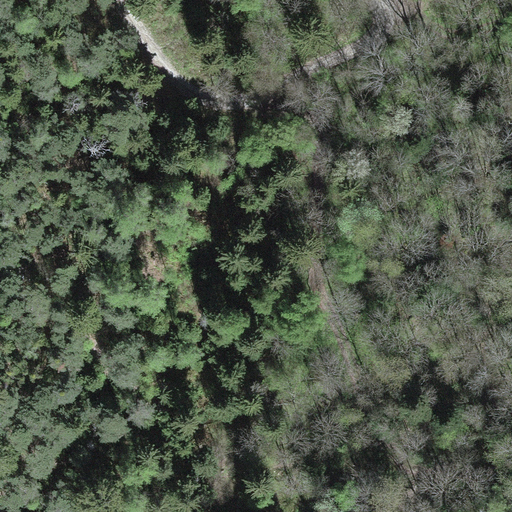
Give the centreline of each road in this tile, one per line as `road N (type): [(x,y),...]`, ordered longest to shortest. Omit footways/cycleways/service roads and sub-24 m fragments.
road 1 (unclassified): [(388,0),(387,27),(361,49),(260,97),(229,102),(202,96),(168,69),(122,0)]
road 2 (track): [(392,10),(454,34),(511,13)]
